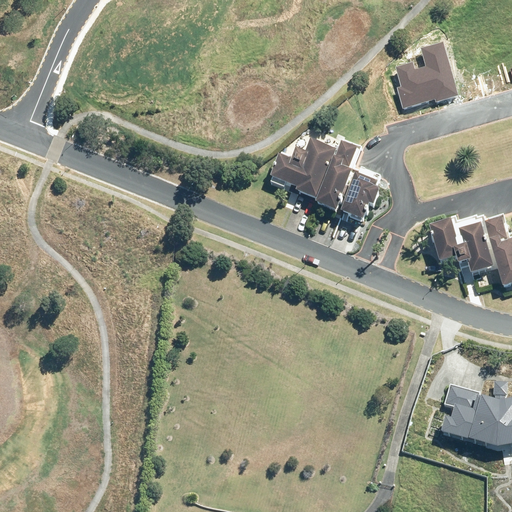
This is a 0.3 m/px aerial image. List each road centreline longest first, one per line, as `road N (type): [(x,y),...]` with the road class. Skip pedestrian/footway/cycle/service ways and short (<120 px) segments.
road 1 (residential): [(511,323),(359,271),(24,135)]
road 2 (residential): [(86,0),(64,33),(24,135)]
